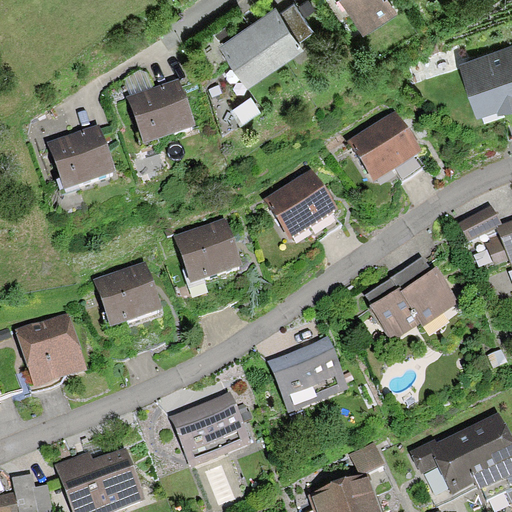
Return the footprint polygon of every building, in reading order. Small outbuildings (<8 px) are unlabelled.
[(389,0),(343,0),(362,28),(395,8),(389,0)] [(274,9),(225,41),(249,78),(299,45),(274,9)] [(511,47),(466,61),(480,112),(511,103),(511,47)] [(177,86),(129,99),(143,147),(191,133),(177,86)] [(394,119),(352,147),(376,183),(418,155),(394,119)] [(96,131),(53,143),(66,187),(109,175),(96,131)] [(292,238),(331,213),(308,178),(269,204),(292,238)] [(511,224),(497,229),(511,278),(511,277),(511,224)] [(237,271),(225,228),(180,241),(193,284),(237,271)] [(425,266),(367,301),(393,343),(450,308),(425,266)] [(141,271),(97,286),(112,327),(155,312),(141,271)] [(64,322),(20,337),(36,385),(80,371),(64,322)] [(327,345),(273,367),(291,411),(345,389),(327,345)] [(229,399),(177,418),(194,464),(246,445),(229,399)] [(511,448),(499,420),(431,451),(453,499),(511,471),(511,448)] [(379,445),(353,456),(363,479),(389,468),(379,445)] [(126,458),(64,481),(75,511),(118,511),(142,503),(126,458)] [(376,511),(367,486),(314,506),(316,511),(376,511)] [(14,511),(13,502),(0,503),(0,511),(14,511)]
